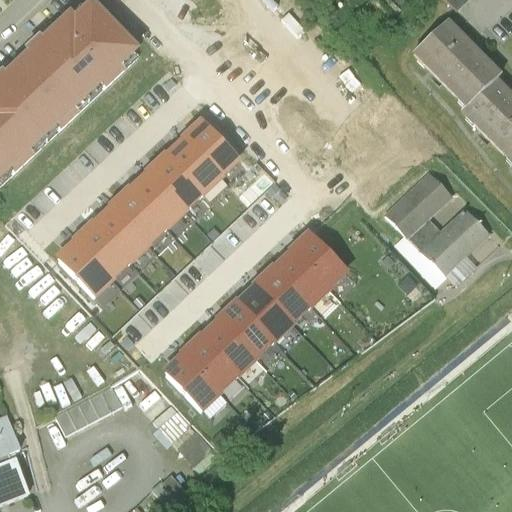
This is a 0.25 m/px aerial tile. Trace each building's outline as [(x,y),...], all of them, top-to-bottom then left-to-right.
[(463,1),(461,0),(442,0),(455,13),(456,12),(454,10),(463,1)] [(133,57),(90,12),(73,28),(68,23),(42,48),(38,44),(25,57),(33,66),(9,88),(1,80),(0,80),(0,183),(7,177),(11,181),(32,162),(27,157),(53,133),(57,138),(77,120),(72,115),(98,90),(102,95),(122,76),(118,71),(133,57)] [(467,49),(445,25),(413,55),(466,110),(461,115),(498,81),(474,56),(475,55),(468,47),(467,49)] [(511,105),(494,86),(498,82),(498,81),(461,115),(511,169),(511,105)] [(235,165),(200,128),(181,146),(219,186),(221,184),(218,181),(235,165)] [(219,186),(181,146),(180,147),(183,150),(168,164),(165,161),(163,163),(201,203),(219,186)] [(201,203),(163,163),(145,180),(183,220),(184,218),(182,216),(197,201),(200,204),(201,203)] [(183,220),(145,180),(144,181),(147,184),(131,199),(128,196),(127,197),(165,237),(183,220)] [(463,217),(440,239),(426,225),(449,203),(428,180),(384,222),(394,233),(393,234),(431,273),(432,273),(442,283),(486,241),(463,217)] [(165,237),(127,197),(109,214),(147,254),(148,253),(145,250),(161,235),(163,238),(165,237)] [(147,254),(109,214),(108,215),(111,218),(95,233),(92,230),(91,231),(129,271),(147,254)] [(129,271),(91,231),(73,248),(110,288),(112,287),(109,284),(124,270),(127,273),(129,271)] [(342,278),(307,241),(289,259),(327,299),(328,297),(325,294),(342,278)] [(110,288),(73,248),(71,250),(74,253),(57,269),(92,306),(110,288)] [(327,299),(289,259),(287,260),(290,263),(275,278),(272,275),(271,276),(308,316),(327,299)] [(308,316),(271,276),(252,293),(290,333),(292,332),(289,329),(304,314),(307,317),(308,316)] [(290,333),(252,293),(251,294),(254,297),(239,312),(236,309),(234,310),(272,350),(290,333)] [(272,350),(234,310),(216,327),(254,367),(255,366),(252,363),(268,349),(271,351),(272,350)] [(254,367),(216,327),(215,329),(217,332),(202,346),(199,343),(198,345),(236,385),(254,367)] [(236,385),(198,345),(180,362),(217,402),(219,400),(217,397),(232,383),(234,386),(236,385)] [(217,402),(180,362),(178,363),(181,366),(164,383),(199,419),(217,402)] [(64,435),(122,411),(114,391),(55,415),(64,435)] [(169,452),(173,447),(198,470),(213,452),(170,414),(151,435),(169,452)] [(0,472),(10,468),(8,461),(18,457),(5,423),(0,425),(0,472)] [(0,510),(27,500),(14,467),(10,468),(0,472),(0,510)]
